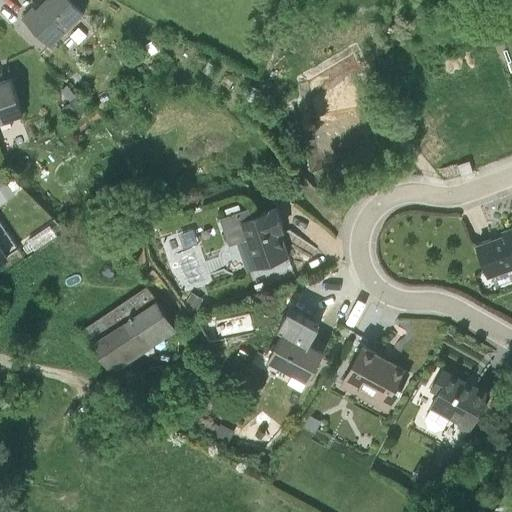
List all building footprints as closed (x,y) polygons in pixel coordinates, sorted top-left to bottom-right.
[(83,17),(67,0),(46,0),(34,11),(32,9),(21,20),(48,49),(83,17)] [(9,81),(0,84),(0,125),(22,118),(9,81)] [(286,232),(277,206),(229,222),(246,272),(289,257),(281,234),(286,232)] [(0,260),(16,251),(0,224),(0,260)] [(503,235),(476,245),(488,279),(511,270),(511,227),(502,231),(503,235)] [(175,330),(148,286),(81,330),(112,373),(175,330)] [(325,350),(285,328),(269,359),(308,380),(325,350)] [(411,371),(363,344),(340,384),(387,410),(411,371)] [(491,394),(444,365),(431,387),(437,391),(429,404),(469,428),(491,394)]
